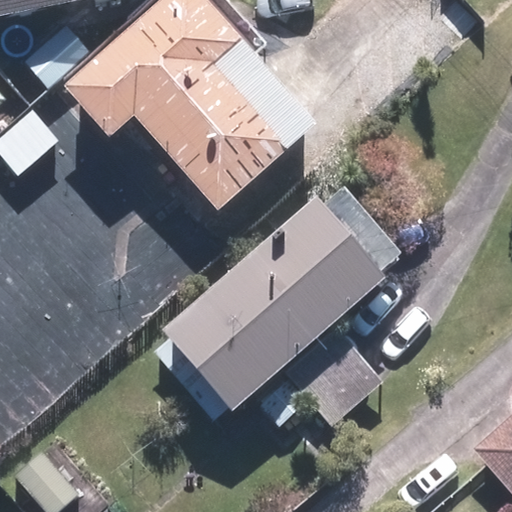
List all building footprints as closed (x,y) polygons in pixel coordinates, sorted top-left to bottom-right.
[(0,0),(0,17),(122,0),(0,0)] [(332,119),(222,0),(172,0),(76,88),(120,135),(144,113),(233,210),(332,119)] [(0,114),(16,101),(0,82),(0,114)] [(66,138),(36,108),(0,143),(0,156),(24,180),(66,138)] [(392,381),(342,323),(401,273),(397,269),(417,252),(359,184),(338,202),(330,193),(173,327),(177,332),(156,350),(217,420),(239,401),(245,407),(257,397),(303,450),(330,427),(333,431),(392,381)] [(511,422),(482,451),(511,482),(511,422)] [(62,511),(87,490),(54,454),(20,484),(44,511),(62,511)]
